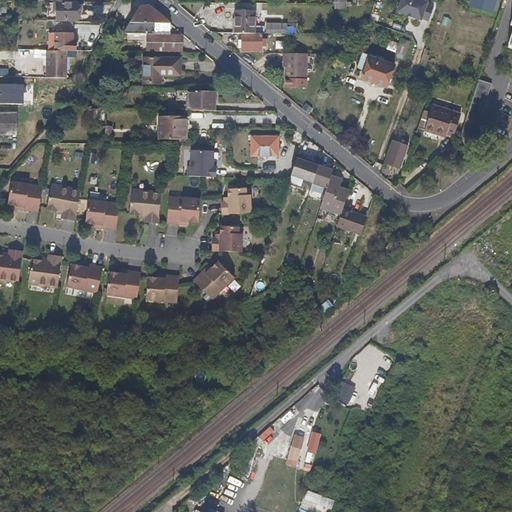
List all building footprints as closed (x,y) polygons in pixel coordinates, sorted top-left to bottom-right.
[(332,0),(333,10),(345,10),(344,0),(332,0)] [(417,0),(402,0),(398,13),(421,21),(422,20),(429,22),(434,8),(427,5),(427,3),(417,0)] [(496,0),(470,0),(469,4),(493,11),(496,0)] [(81,11),(81,2),(55,1),(55,10),(56,10),(56,19),(75,19),(76,11),(81,11)] [(157,23),(171,23),(149,4),(147,5),(139,6),(135,13),(129,23),(157,23)] [(238,12),(237,34),(241,34),(244,34),(258,34),(258,12),(238,12)] [(74,33),(74,21),(58,21),(56,21),(56,33),(74,33)] [(171,34),(171,23),(157,23),(129,23),(123,32),(133,32),(147,33),(171,34)] [(74,43),(74,33),(56,33),(50,33),(50,50),(65,50),(77,50),(77,43),(74,43)] [(181,51),(181,35),(146,34),(145,50),(181,51)] [(258,34),(244,34),(244,51),(263,51),(264,46),(269,46),(270,38),(264,38),(264,34),(258,34)] [(393,52),(396,44),(389,41),(386,49),(393,52)] [(401,41),(396,54),(406,57),(411,44),(401,41)] [(65,78),(65,50),(50,50),(45,50),(45,78),(64,78),(65,78)] [(309,81),(310,54),(286,54),(285,62),(288,63),(287,81),(309,81)] [(386,88),(395,66),(364,55),(358,68),(364,71),(361,78),(386,88)] [(180,75),(180,59),(145,58),(145,83),(165,83),(166,75),(180,75)] [(469,110),(460,137),(471,140),(473,141),(482,113),(492,84),(479,80),(471,103),(469,110)] [(206,110),(215,110),(215,91),(191,90),(188,90),(187,110),(191,110),(206,110)] [(85,126),(85,108),(81,108),(82,104),(76,104),(76,114),(75,126),(80,126),(85,126)] [(424,128),(438,133),(439,130),(445,132),(453,135),(460,115),(432,105),(424,128)] [(0,135),(17,136),(17,112),(0,111),(0,135)] [(181,128),(183,128),(183,117),(172,116),(172,113),(166,113),(166,116),(156,116),(156,128),(181,128)] [(182,140),(183,128),(181,128),(156,128),(155,139),(182,140)] [(279,147),(279,138),(251,137),(251,157),(276,157),(276,147),(279,147)] [(390,148),(384,162),(400,168),(408,148),(392,141),(390,148)] [(213,176),(214,149),(187,148),(186,175),(213,176)] [(314,177),(317,166),(295,158),(293,164),(290,174),(312,183),(314,177)] [(327,188),(331,177),(332,174),(333,172),(317,166),(314,177),(312,183),(327,188)] [(341,215),(343,210),(348,197),(348,195),(336,190),(339,180),(331,177),(327,188),(325,194),(320,208),(341,215)] [(325,194),(327,188),(312,183),(310,188),(325,194)] [(23,187),(7,186),(7,188),(4,202),(9,203),(13,204),(18,205),(18,208),(22,209),(34,210),(37,192),(38,187),(23,187)] [(240,199),(248,200),(248,194),(244,194),(244,187),(226,188),(226,196),(226,198),(240,199)] [(57,217),(70,219),(72,214),(76,191),(76,190),(55,188),(46,188),(42,207),(52,209),(52,210),(58,211),(58,214),(57,217)] [(155,217),(158,194),(144,193),(128,193),(125,214),(135,214),(135,216),(142,216),(141,218),(155,219),(155,217)] [(183,221),(195,222),(196,208),(197,200),(169,197),(167,220),(173,220),(178,221),(183,221)] [(243,212),(249,212),(248,200),(240,199),(226,198),(226,200),(222,200),(219,200),(220,213),(243,212)] [(101,228),(112,229),(114,216),(101,215),(93,215),(94,204),(94,201),(84,199),(81,222),(91,223),(96,224),(95,227),(101,228)] [(114,210),(115,203),(105,202),(94,201),(94,204),(93,215),(101,215),(114,216),(114,210)] [(337,227),(358,235),(365,217),(357,214),(357,215),(343,210),(341,215),(339,222),(337,227)] [(365,217),(358,235),(361,235),(367,218),(365,217)] [(234,245),(237,245),(237,234),(233,233),(234,226),(216,225),(215,233),(215,237),(211,237),(208,236),(207,243),(234,245)] [(404,235),(398,230),(391,238),(397,243),(404,235)] [(207,250),(236,251),(237,245),(234,245),(207,243),(207,250)] [(18,259),(19,248),(6,246),(5,249),(5,251),(0,250),(0,266),(6,267),(17,268),(18,259)] [(56,272),(58,253),(45,251),(44,254),(44,257),(37,256),(37,257),(28,256),(26,269),(29,269),(49,271),(56,272)] [(210,286),(220,287),(230,277),(214,260),(207,267),(204,271),(202,268),(190,280),(194,284),(210,286)] [(97,276),(99,265),(83,261),(82,264),(77,263),(68,261),(66,272),(72,273),(94,275),(97,276)] [(16,272),(17,268),(6,267),(0,266),(0,277),(15,279),(16,272)] [(54,283),(56,272),(49,271),(29,269),(26,269),(24,281),(32,282),(54,285),(54,283)] [(137,271),(121,269),(120,272),(115,271),(106,270),(105,276),(117,277),(136,279),(137,271)] [(95,285),(97,276),(94,275),(72,273),(66,272),(63,284),(69,285),(79,287),(93,290),(95,285)] [(163,282),(175,283),(175,276),(175,275),(159,273),(159,277),(153,276),(144,275),(144,280),(163,282)] [(134,295),(136,279),(117,277),(105,276),(102,292),(105,293),(108,293),(129,295),(134,295)] [(165,299),(173,300),(173,297),(175,283),(163,282),(144,280),(142,296),(165,299)] [(208,299),(220,287),(210,286),(194,284),(208,299)] [(342,387),(336,399),(347,404),(353,392),(342,387)] [(262,441),(274,432),(269,426),(257,435),(262,441)] [(302,470),(311,471),(316,432),(307,431),(302,470)] [(296,467),(303,436),(293,433),(285,464),(296,467)] [(306,490),(303,499),(330,510),(334,500),(306,490)]
